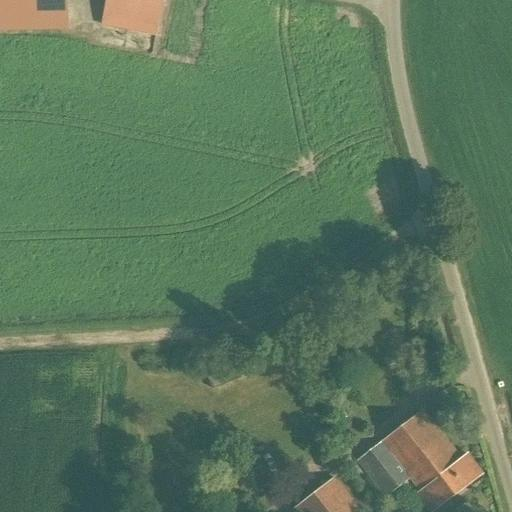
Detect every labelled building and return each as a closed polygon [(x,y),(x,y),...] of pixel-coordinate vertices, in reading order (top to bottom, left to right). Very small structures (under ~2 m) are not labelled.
[(0,0),(0,34),(73,32),(72,23),(71,0),(0,0)] [(105,0),(101,26),(157,36),(163,0),(105,0)] [(208,378),(212,389),(241,377),(237,366),(208,378)] [(423,410),(358,461),(386,497),(410,478),(420,491),(416,494),(430,511),(432,511),(482,473),(467,454),(461,459),(423,410)] [(294,508),(296,511),(361,511),(336,477),(294,508)] [(270,490),(251,504),(256,511),(281,511),(284,510),(270,490)] [(241,504),(235,494),(223,500),(228,510),(241,504)]
